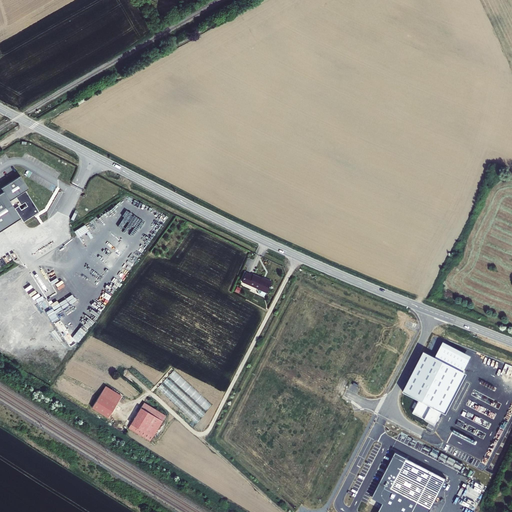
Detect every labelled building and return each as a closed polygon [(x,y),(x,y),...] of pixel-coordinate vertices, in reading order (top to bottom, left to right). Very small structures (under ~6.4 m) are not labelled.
[(4,191),(0,193),(0,231),(21,218),(23,222),(39,211),(25,190),(28,188),(20,176),(1,188),(4,191)] [(246,272),(242,281),(266,292),(271,281),(266,279),(265,280),(261,278),(253,274),(252,275),(246,272)] [(176,368),(184,376),(190,370),(182,362),(176,368)] [(124,396),(108,386),(95,408),(111,418),(124,396)] [(210,389),(204,395),(213,403),(219,397),(210,389)] [(199,419),(177,399),(173,403),(195,423),(199,419)] [(167,416),(147,403),(133,425),(154,437),(167,416)] [(154,437),(133,425),(131,429),(151,442),(154,437)] [(378,511),(428,511),(446,478),(395,452),(372,499),(383,504),(378,511)]
